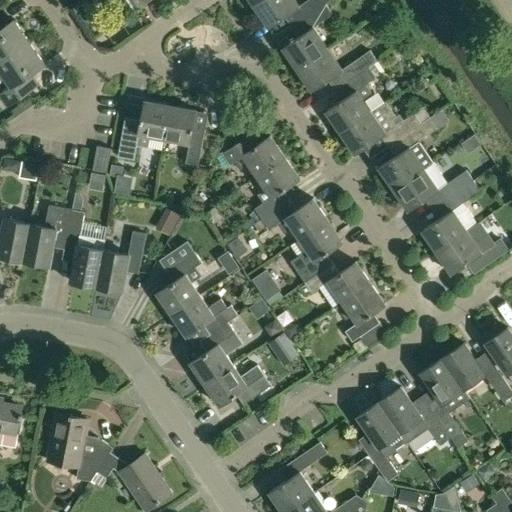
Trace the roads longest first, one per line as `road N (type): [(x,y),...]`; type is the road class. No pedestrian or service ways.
road 1 (residential): [(435,325),(386,235),(255,59),(236,58),(204,78),(140,65)]
road 2 (residential): [(213,480),(120,349),(26,326),(0,330)]
road 3 (residential): [(435,325),(336,393),(319,391),(286,414),(282,430),(213,480)]
road 4 (residential): [(0,139),(27,120),(77,128),(88,62)]
